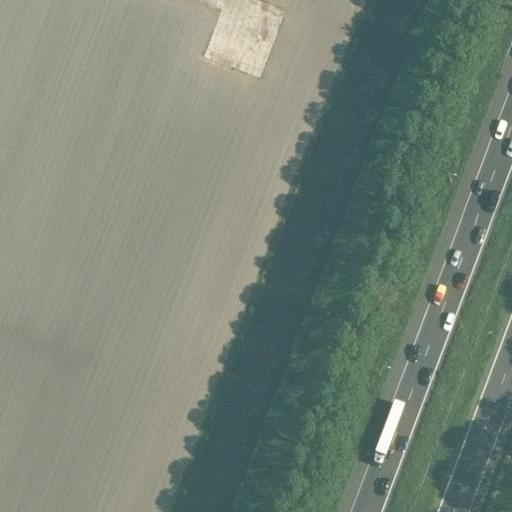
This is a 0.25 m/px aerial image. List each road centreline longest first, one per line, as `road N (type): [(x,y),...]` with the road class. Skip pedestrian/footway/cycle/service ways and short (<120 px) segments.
road 1 (motorway): [(511,136),(370,511)]
road 2 (motorway): [(451,511),(511,349)]
